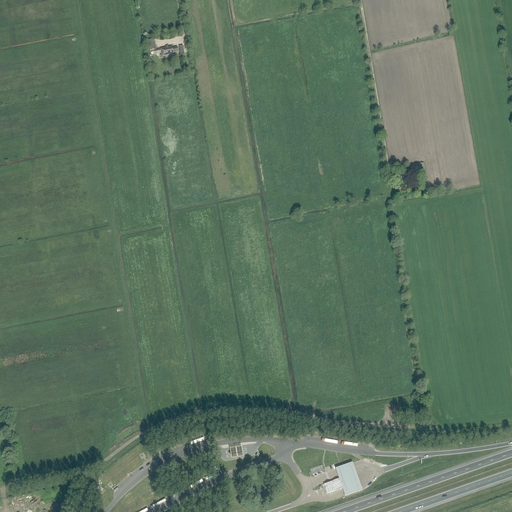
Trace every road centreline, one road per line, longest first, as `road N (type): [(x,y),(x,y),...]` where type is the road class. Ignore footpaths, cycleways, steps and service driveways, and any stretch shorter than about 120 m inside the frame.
road 1 (unclassified): [(0,489),(85,472),(143,430),(227,404),(423,425)]
road 2 (motorway): [(511,453),(343,511)]
